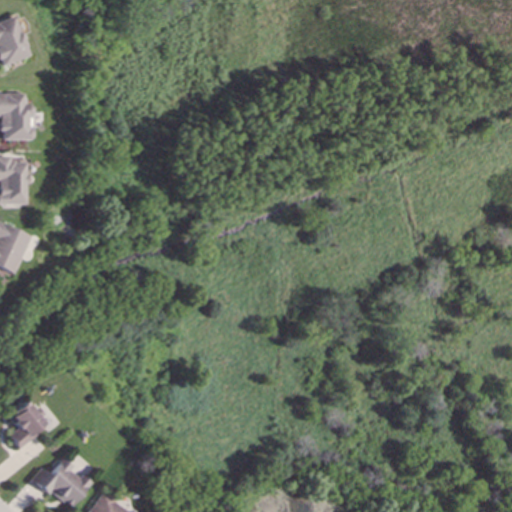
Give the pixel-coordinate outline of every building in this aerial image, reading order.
[(0,64),(23,56),(8,16),(0,18),(0,64)] [(0,140),(28,140),(27,104),(17,104),(17,94),(0,94),(0,140)] [(0,204),(21,205),(21,162),(4,162),(4,156),(0,156),(0,204)] [(25,236),(0,225),(0,270),(9,274),(25,236)] [(41,426),(22,402),(3,417),(13,428),(4,436),(14,448),(41,426)] [(46,475),(36,468),(26,480),(66,510),(86,483),(68,470),(70,467),(59,459),(46,475)] [(85,511),(125,511),(98,493),(85,511)]
